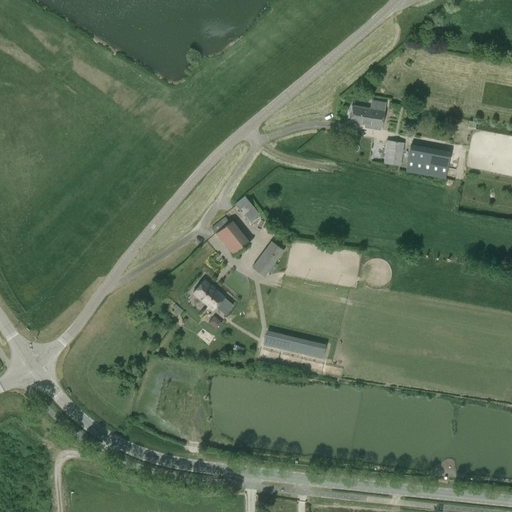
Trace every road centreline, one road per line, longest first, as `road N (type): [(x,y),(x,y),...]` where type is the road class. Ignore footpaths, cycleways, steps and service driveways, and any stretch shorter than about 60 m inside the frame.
road 1 (unclassified): [(30,364),(82,318),(198,170),(397,0)]
road 2 (unclassified): [(511,501),(159,462),(86,424),(30,364)]
road 3 (unknown): [(102,289),(159,262),(204,221),(244,170),(248,125)]
